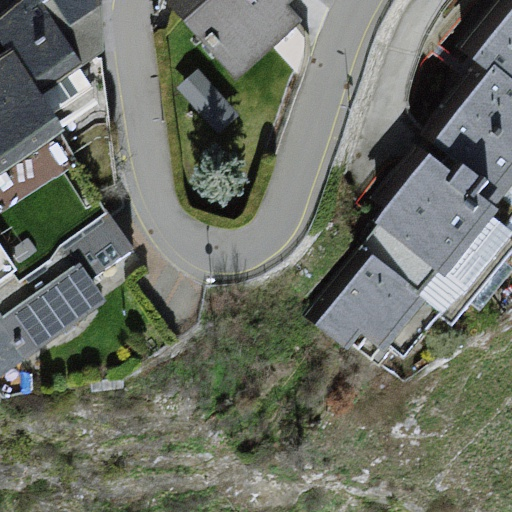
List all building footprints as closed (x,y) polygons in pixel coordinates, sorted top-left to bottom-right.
[(105,14),(97,0),(41,0),(0,31),(0,48),(14,66),(0,76),(0,299),(27,280),(0,239),(0,183),(69,137),(46,103),(95,70),(105,14)] [(177,0),(246,77),(300,29),(283,10),(294,0),(177,0)] [(445,154),(441,162),(453,174),(464,160),(486,179),(505,192),(490,215),(511,232),(511,6),(473,57),(487,71),(431,141),(445,154)] [(372,253),(316,322),(347,353),(353,344),(377,361),(387,343),(405,358),(437,316),(450,326),(511,260),(511,232),(490,215),(505,192),(486,179),(464,160),(453,174),(441,162),(429,150),(361,241),(372,253)] [(0,322),(0,397),(122,316),(110,297),(160,264),(128,217),(75,252),(92,278),(8,334),(0,322)]
